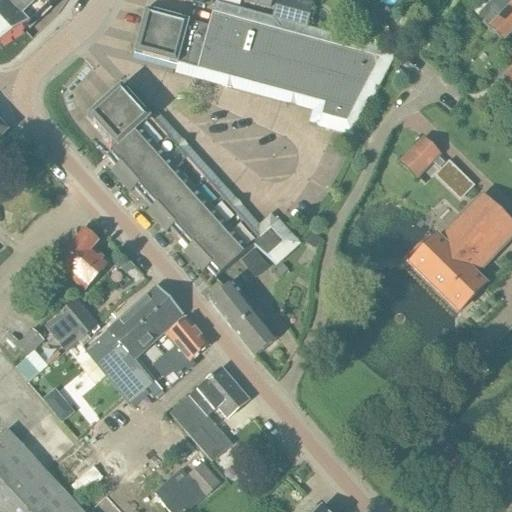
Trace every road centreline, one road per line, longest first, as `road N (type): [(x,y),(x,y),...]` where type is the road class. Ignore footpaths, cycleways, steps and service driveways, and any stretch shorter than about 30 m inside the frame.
road 1 (unclassified): [(374,511),(87,190)]
road 2 (tertiary): [(9,96),(109,0)]
road 3 (residential): [(0,280),(87,190)]
road 4 (unclassified): [(87,190),(9,96)]
